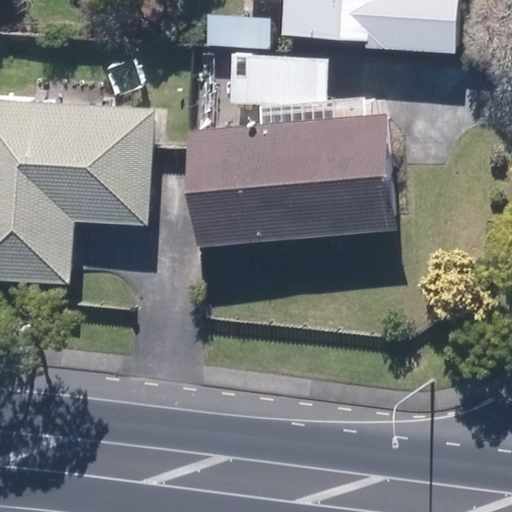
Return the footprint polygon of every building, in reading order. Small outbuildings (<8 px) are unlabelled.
[(290,0),(289,38),(366,42),(366,50),(458,55),(460,0),(290,0)] [(214,16),(212,44),(273,49),(275,21),(214,16)] [(332,60),(239,57),(238,102),(331,105),(332,60)] [(161,111),(0,101),(0,280),(75,285),(79,222),(154,226),(161,111)] [(195,135),(205,247),(401,230),(391,117),(195,135)]
